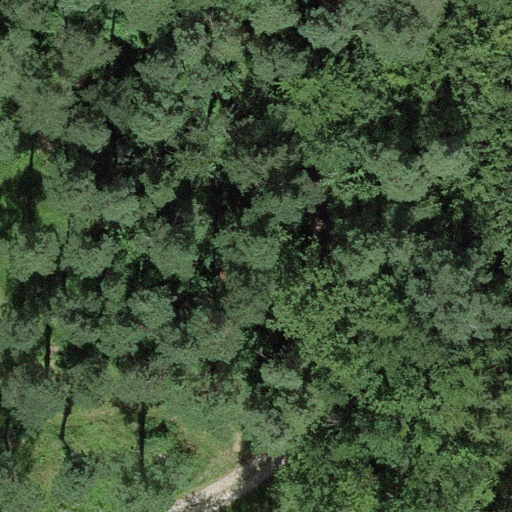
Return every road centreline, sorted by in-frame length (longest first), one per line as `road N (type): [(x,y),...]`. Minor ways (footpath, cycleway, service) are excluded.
road 1 (track): [(208,511),(285,463),(325,390),(320,85),(328,0)]
road 2 (track): [(296,511),(511,444)]
